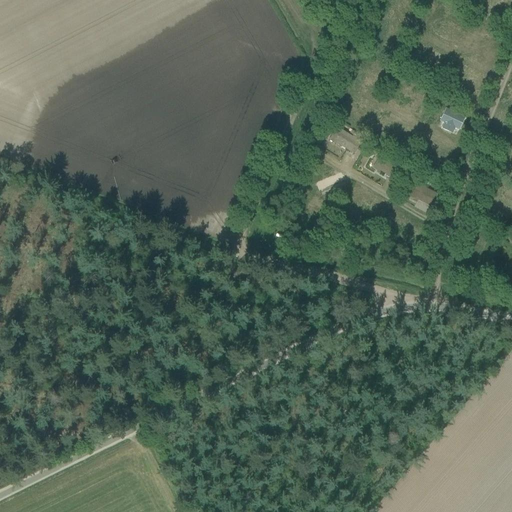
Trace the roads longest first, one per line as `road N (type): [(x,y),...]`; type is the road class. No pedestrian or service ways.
road 1 (unclassified): [(0,498),(371,315),(421,304)]
road 2 (track): [(0,168),(241,264)]
road 3 (unclassified): [(421,304),(431,251),(511,63)]
